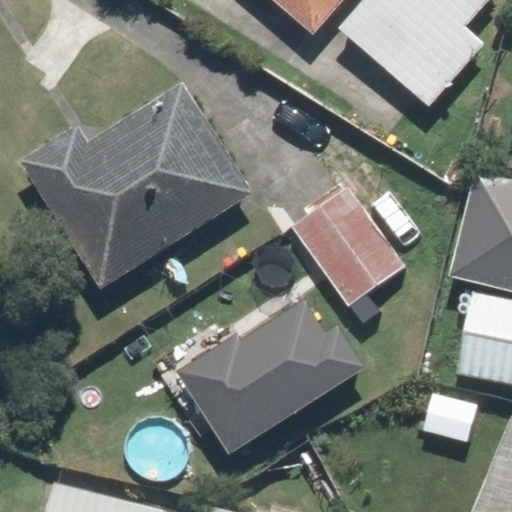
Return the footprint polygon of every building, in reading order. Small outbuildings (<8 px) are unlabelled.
[(511,0),(287,0),(322,30),(335,15),(432,99),(511,5),(511,0)] [(116,282),(265,189),(196,79),(101,138),(91,122),(36,156),(116,282)] [(511,175),(477,169),(456,269),(511,279),(511,175)] [(361,302),(413,263),(356,186),(304,224),(361,302)] [(511,295),(484,290),(468,372),(511,381),(511,295)] [(192,375),(245,454),(381,363),(352,320),(340,329),(316,292),(192,375)] [(492,404),(437,389),(426,430),(481,445),(492,404)] [(182,511),(183,510),(66,481),(58,511),(182,511)] [(260,511),(219,502),(216,511),(260,511)]
